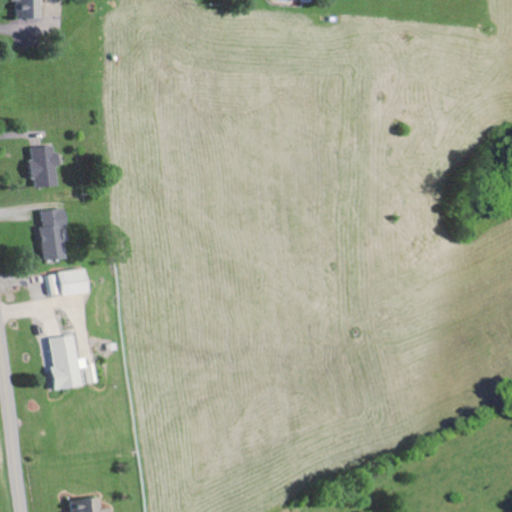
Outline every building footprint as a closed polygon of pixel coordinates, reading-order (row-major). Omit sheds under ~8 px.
[(11,0),(12,0),(15,0),(17,0),(18,19),(43,19),(41,0),(11,0)] [(33,147),(33,159),(30,159),(31,179),(36,179),(37,187),(58,186),(57,165),(58,165),(57,146),(33,147)] [(41,260),(63,259),(62,226),(65,226),(65,209),(42,210),(43,226),(40,226),(41,260)] [(59,295),(84,290),(80,266),(55,271),(59,295)] [(46,336),(50,365),(47,365),(50,387),(92,381),(89,362),(80,363),(79,353),(75,354),(72,332),(46,336)] [(70,498),(71,511),(109,511),(109,506),(98,507),(97,495),(70,498)]
